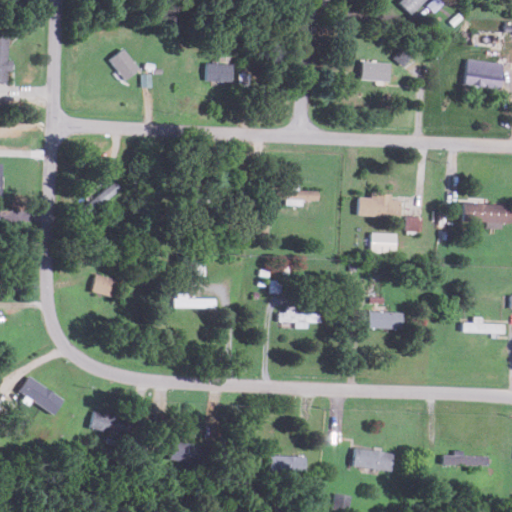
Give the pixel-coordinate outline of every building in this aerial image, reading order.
[(408,13),(421,0),(396,0),(395,1),(408,13)] [(432,12),(441,2),(439,0),(428,0),(424,4),(432,12)] [(5,59),(5,32),(0,31),(0,81),(4,81),(4,69),(9,70),(10,59),(5,59)] [(136,69),(121,47),(106,57),(121,79),(136,69)] [(460,84),(497,87),(500,62),(463,58),(460,84)] [(203,79),(228,80),(229,62),(203,62),(203,79)] [(351,68),(350,82),(374,83),(374,84),(385,85),(385,81),(393,81),(393,65),(376,64),(376,69),(351,68)] [(118,188),(112,181),(79,206),(84,214),(118,188)] [(282,204),(300,204),(300,199),(315,199),(315,189),(295,189),(295,186),(276,185),(276,197),(282,197),(282,204)] [(396,198),(388,198),(388,192),(367,192),(367,196),(354,196),(354,215),(396,215),(396,198)] [(508,221),(508,203),(460,202),(460,220),(508,221)] [(402,229),(418,230),(418,215),(402,215),(402,229)] [(367,251),(392,252),(393,232),(367,231),(367,251)] [(202,274),(203,257),(193,257),(192,273),(202,274)] [(108,296),(113,278),(92,272),(87,290),(108,296)] [(279,292),(279,279),(267,278),(266,292),(279,292)] [(212,297),(186,297),(186,292),(172,292),(171,306),(212,306),(212,297)] [(317,321),(318,312),(292,311),(292,305),(282,305),(282,311),(275,311),(275,320),(292,320),(291,326),(304,327),(305,321),(317,321)] [(364,327),(398,327),(399,311),(365,310),(364,327)] [(501,331),(501,322),(478,322),(478,316),(470,316),(470,321),(459,321),(459,330),(501,331)] [(50,413),(60,397),(26,375),(15,390),(50,413)] [(123,436),(128,419),(90,409),(86,426),(123,436)] [(201,461),(202,442),(169,441),(168,460),(201,461)] [(387,470),(391,452),(352,446),(349,464),(387,470)] [(439,453),(439,463),(485,464),(485,454),(460,454),(460,449),(450,448),(450,453),(439,453)] [(302,473),(302,455),(266,454),(265,471),(302,473)]
